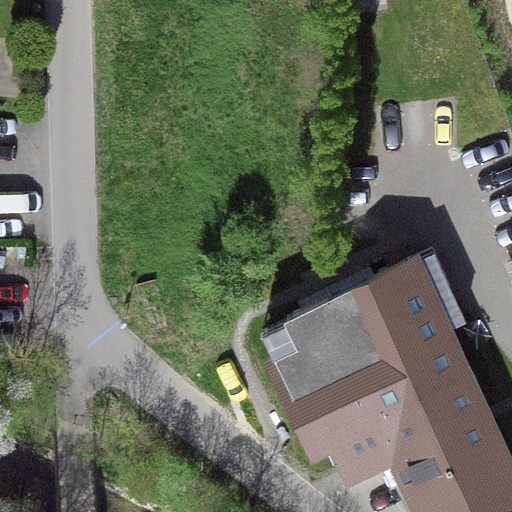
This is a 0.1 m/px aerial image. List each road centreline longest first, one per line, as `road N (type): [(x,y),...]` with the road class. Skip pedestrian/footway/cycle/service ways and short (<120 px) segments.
road 1 (residential): [(68,339),(56,0)]
road 2 (residential): [(68,339),(314,511)]
road 3 (residential): [(75,511),(68,339)]
